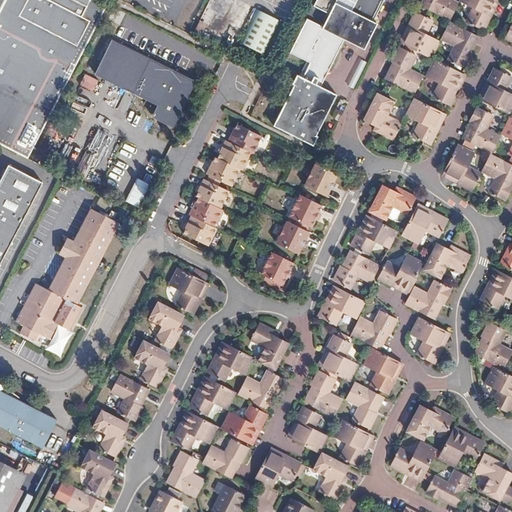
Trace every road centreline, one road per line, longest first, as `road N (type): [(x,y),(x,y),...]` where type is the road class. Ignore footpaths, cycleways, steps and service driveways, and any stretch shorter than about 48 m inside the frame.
road 1 (residential): [(118,511),(200,337),(240,300)]
road 2 (unclassified): [(0,361),(43,384),(74,379),(137,255),(152,243)]
road 3 (unclassified): [(152,243),(232,66)]
road 4 (residential): [(377,169),(356,147),(354,108),(408,0)]
road 5 (residential): [(298,316),(352,197),(377,169)]
road 6 (residential): [(298,316),(305,358),(249,469)]
road 7 (residential): [(488,231),(486,261),(465,305),(464,380)]
road 8 (residential): [(490,46),(427,179)]
